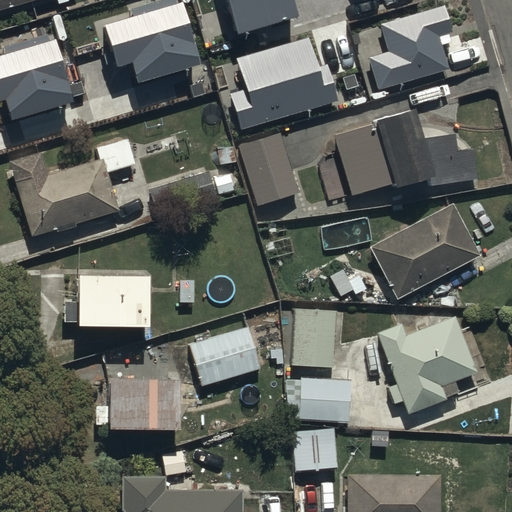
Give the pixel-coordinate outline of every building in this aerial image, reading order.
[(0,0),(0,8),(28,0),(0,0)] [(295,0),(227,0),(237,35),(300,16),(295,0)] [(182,2),(104,26),(117,67),(131,62),(138,84),(202,64),(182,2)] [(454,32),(445,5),(381,25),(389,52),(369,58),(379,91),(449,69),(439,37),(454,32)] [(318,67),(309,37),(238,59),(247,89),(229,95),(241,131),(339,101),(328,64),(318,67)] [(55,39),(0,56),(0,102),(6,101),(12,120),(74,101),(55,39)] [(329,200),(383,186),(388,205),(417,198),(413,185),(430,180),(430,186),(475,181),(471,147),(454,149),(453,134),(417,138),(410,111),(371,121),(372,126),(333,136),(339,157),(320,162),(329,200)] [(281,133),(235,146),(253,207),(299,194),(281,133)] [(40,153),(7,162),(30,238),(118,212),(107,174),(135,165),(127,138),(94,148),(98,160),(46,176),(40,153)] [(169,176),(163,153),(144,159),(150,182),(169,176)] [(217,200),(209,172),(149,190),(158,218),(217,200)] [(453,203),(368,247),(396,301),(481,257),(453,203)] [(146,277),(76,277),(76,305),(65,305),(65,320),(76,320),(76,326),(146,326),(146,277)] [(333,312),(293,311),(292,365),(332,366),(333,312)] [(454,317),(406,336),(402,324),(377,333),(396,385),(388,388),(394,404),(402,401),(407,413),(447,398),(446,396),(458,392),(453,380),(475,372),(454,317)] [(248,328),(189,345),(201,385),(260,368),(248,328)] [(177,380),(107,378),(106,407),(94,406),(93,426),(106,426),(106,431),(175,434),(177,380)] [(350,380),(285,379),(288,422),(349,423),(350,380)] [(337,470),(332,430),(289,435),(294,475),(337,470)] [(439,511),(440,477),(349,476),(348,511),(439,511)] [(242,511),(242,491),(164,491),(164,478),(120,478),(120,511),(242,511)]
